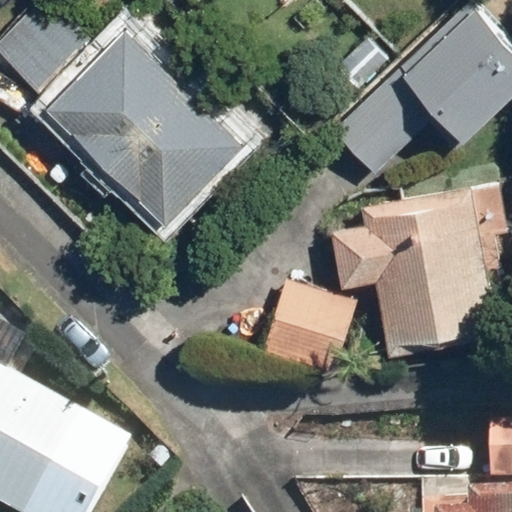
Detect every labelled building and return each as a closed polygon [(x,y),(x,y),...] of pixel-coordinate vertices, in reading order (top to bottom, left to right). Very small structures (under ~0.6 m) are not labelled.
[(82,0),(19,0),(0,20),(0,27),(174,197),(250,119),(128,0),(106,23),(82,0)] [(511,19),(494,0),(467,0),(359,100),(396,140),(447,93),(469,116),(511,76),(511,19)] [(402,55),(379,28),(337,64),(359,91),(402,55)] [(345,280),(375,275),(388,349),(501,329),(489,260),(504,258),(498,223),(511,220),(503,174),(363,199),(367,219),(335,224),(345,280)] [(289,273),(267,349),(338,369),(360,294),(289,273)] [(0,484),(27,500),(85,400),(0,350),(0,484)] [(511,415),(496,415),(496,474),(511,473),(511,415)] [(511,511),(511,485),(472,486),(472,505),(439,506),(439,511),(511,511)]
